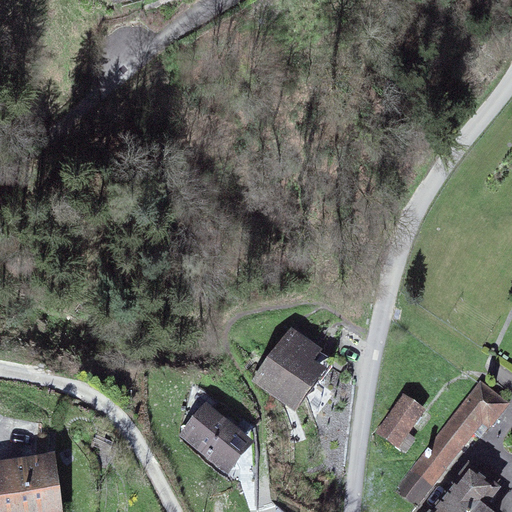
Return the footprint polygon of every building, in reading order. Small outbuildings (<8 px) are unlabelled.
[(293,337),(262,378),(297,404),(316,379),(321,382),(333,366),(293,337)] [(481,386),(464,408),(481,422),(489,427),(506,405),(481,386)] [(396,446),(421,414),(406,402),(381,434),(396,446)] [(464,408),(427,455),(444,469),(481,422),(464,408)] [(206,416),(190,436),(228,467),(244,448),(206,416)] [(412,511),(446,470),(444,469),(427,455),(381,511),(412,511)] [(0,511),(52,511),(46,468),(0,474),(0,511)] [(469,473),(438,511),(487,511),(483,509),(495,494),(469,473)]
